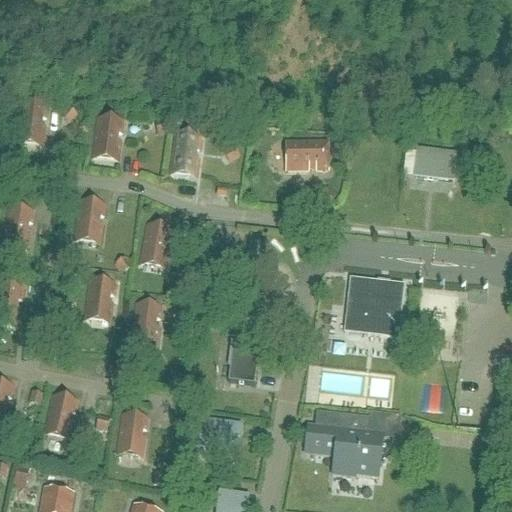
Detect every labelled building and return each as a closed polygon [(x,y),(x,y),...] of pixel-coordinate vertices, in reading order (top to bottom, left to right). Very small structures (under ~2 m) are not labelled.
[(44,124),(46,112),(20,109),(16,147),(41,150),(43,130),(40,130),(41,123),(44,124)] [(121,138),(122,127),(97,124),(93,162),(118,165),(120,145),(117,145),(118,138),(121,138)] [(197,154),(199,143),(174,140),(169,178),(194,181),(197,161),(193,160),(194,154),(197,154)] [(327,175),(326,146),(286,146),(287,176),(308,175),(308,172),(315,172),(315,175),(327,175)] [(414,181),(451,186),(455,159),(417,155),(414,181)] [(224,218),(238,217),(237,199),(223,200),(224,218)] [(103,221),(104,210),(79,206),(74,244),(99,248),(102,228),(99,227),(100,221),(103,221)] [(31,228),(33,216),(8,213),(3,251),(28,254),(31,234),(27,234),(28,227),(31,228)] [(170,246),(172,234),(147,230),(140,268),(165,272),(168,252),(165,251),(166,245),(170,246)] [(223,235),(223,249),(244,249),(244,235),(223,235)] [(398,339),(403,289),(350,283),(344,333),(398,339)] [(113,300),(115,289),(90,285),(85,323),(110,327),(112,307),(109,306),(110,300),(113,300)] [(21,305),(23,293),(0,290),(0,329),(18,331),(20,311),(17,311),(18,304),(21,305)] [(430,303),(429,322),(440,322),(439,340),(465,341),(466,304),(430,303)] [(159,323),(161,312),(136,309),(131,347),(156,350),(159,330),(155,330),(156,323),(159,323)] [(254,389),(259,351),(232,348),(228,386),(254,389)] [(460,369),(460,354),(440,353),(439,368),(460,369)] [(11,403),(13,392),(0,388),(0,428),(5,429),(9,409),(6,409),(7,402),(11,403)] [(266,398),(288,398),(288,388),(266,388),(266,398)] [(75,418),(77,406),(53,401),(44,438),(69,444),(73,424),(70,423),(71,417),(75,418)] [(145,434),(147,423),(122,420),(117,458),(142,461),(145,441),(141,440),(142,434),(145,434)] [(199,425),(196,451),(235,456),(239,430),(199,425)] [(378,484),(383,442),(368,440),(308,433),(305,459),(335,462),(333,481),(355,484),(355,481),(378,484)] [(70,511),(73,498),(44,493),(41,511),(70,511)] [(219,499),(217,511),(244,511),(246,502),(219,499)]
